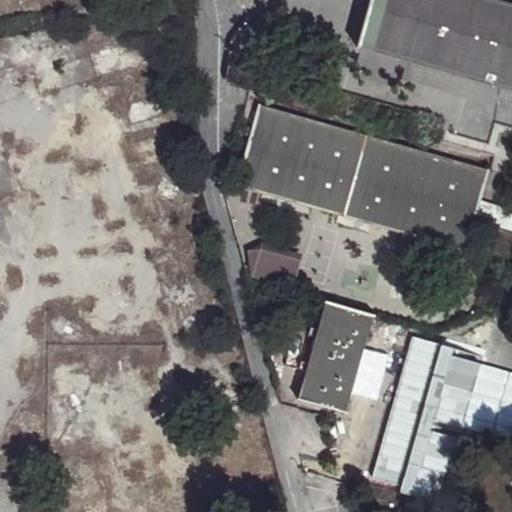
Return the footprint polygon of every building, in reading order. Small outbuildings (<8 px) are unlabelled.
[(511,7),(486,0),(368,0),(354,49),(356,50),(357,47),(511,91),(511,7)] [(134,72),(145,70),(139,46),(88,61),(93,83),(134,72)] [(164,66),(145,70),(134,72),(139,89),(168,82),(164,66)] [(179,112),(174,94),(125,107),(131,127),(179,112)] [(480,171),(278,114),(259,107),(260,105),(257,104),(234,186),(237,187),(238,185),(461,250),(461,252),(463,252),(474,215),(478,203),(487,172),(485,171),(484,173),(480,171)] [(198,196),(193,177),(187,178),(183,184),(187,195),(191,199),(198,196)] [(474,215),(511,225),(511,212),(478,203),(474,215)] [(294,284),(300,260),(264,251),(250,259),(253,274),(294,284)] [(280,292),(281,286),(260,280),(258,286),(280,292)] [(296,401),(346,415),(373,316),(323,303),(296,401)] [(174,324),(181,343),(220,330),(214,311),(174,324)]
